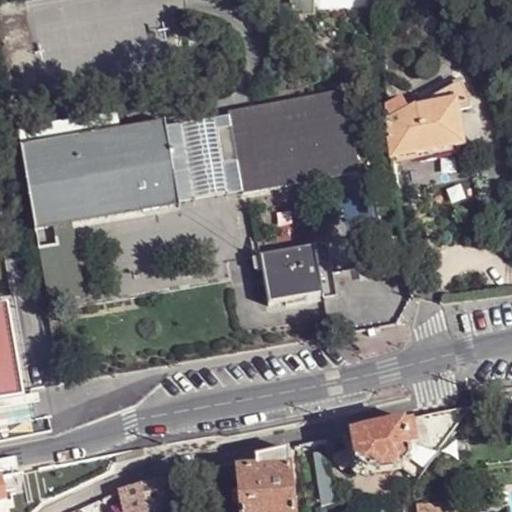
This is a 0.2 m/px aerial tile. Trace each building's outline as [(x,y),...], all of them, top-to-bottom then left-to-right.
[(458,104),(456,90),(416,105),(413,106),(415,109),(417,109),(417,111),(458,104)] [(347,93),(230,114),(231,118),(244,194),(361,174),(347,93)] [(398,161),(467,149),(458,104),(417,111),(417,109),(415,109),(413,106),(407,108),(406,105),(408,104),(407,101),(391,108),(393,122),(386,125),(393,162),(398,161)] [(182,127),(167,130),(180,206),(195,203),(229,197),(244,194),(231,118),(215,121),(182,127)] [(22,148),(36,234),(54,230),(73,226),(180,206),(167,130),(165,123),(22,148)] [(54,230),(57,247),(76,243),(73,226),(54,230)] [(39,250),(49,304),(85,297),(76,243),(57,247),(39,250)] [(362,247),(366,270),(386,266),(382,244),(362,247)] [(262,257),(270,306),(324,297),(315,247),(262,257)] [(411,279),(405,280),(408,296),(414,295),(411,279)] [(11,302),(0,303),(0,400),(27,397),(11,302)] [(448,412),(414,422),(418,442),(424,444),(423,454),(435,460),(473,410),(472,410),(448,412)] [(414,422),(353,436),(359,468),(370,475),(409,469),(413,463),(410,444),(418,442),(414,422)] [(146,451),(116,457),(121,471),(146,466),(146,451)] [(295,511),(290,451),(257,458),(259,472),(240,474),(244,511),(295,511)] [(52,469),(42,471),(44,480),(54,478),(52,469)] [(20,475),(0,478),(0,489),(21,485),(21,484),(20,475)] [(165,481),(121,493),(125,511),(167,511),(171,511),(165,481)] [(125,511),(121,493),(107,499),(110,511),(125,511)]
